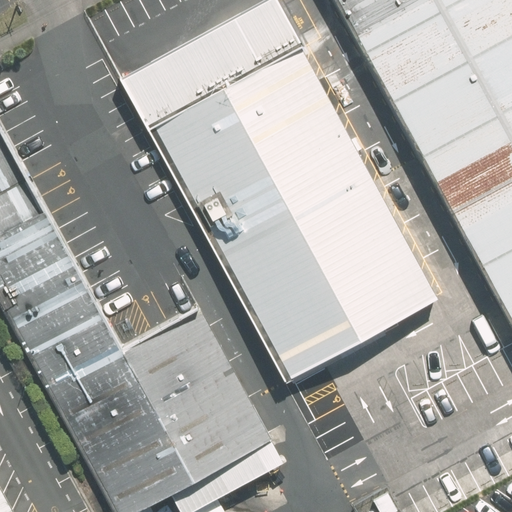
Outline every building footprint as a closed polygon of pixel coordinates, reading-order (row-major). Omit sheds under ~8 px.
[(441,304),(278,0),(263,0),(120,78),(124,86),(132,101),(140,115),(148,130),(155,144),(163,158),(171,173),(179,187),(188,203),(230,280),(286,383),(441,304)] [(511,0),(336,0),(490,279),(506,309),(511,319),(511,0)] [(0,302),(118,511),(129,511),(272,434),(200,302),(124,343),(108,315),(100,300),(92,286),(84,271),(76,257),(68,242),(60,227),(51,213),(42,196),(32,178),(22,160),(14,146),(6,132),(0,120),(0,302)] [(0,511),(22,511),(0,467),(0,511)] [(380,511),(393,511),(398,510),(387,490),(373,498),(380,511)]
